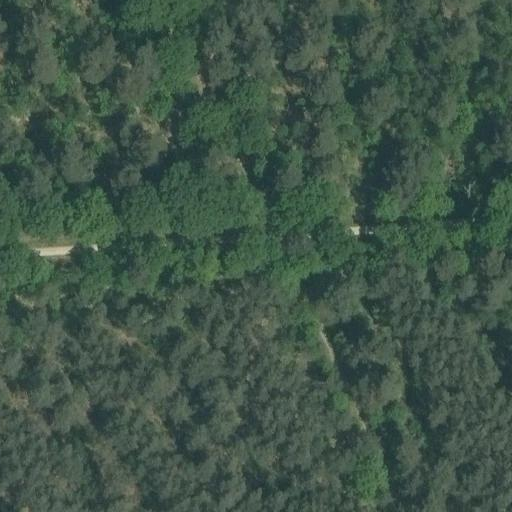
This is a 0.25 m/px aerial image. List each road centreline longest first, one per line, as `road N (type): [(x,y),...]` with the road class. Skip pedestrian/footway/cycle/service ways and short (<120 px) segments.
road 1 (track): [(261,233),(390,511)]
road 2 (track): [(0,250),(261,233)]
road 3 (track): [(145,0),(261,233)]
road 4 (track): [(261,233),(511,218)]
